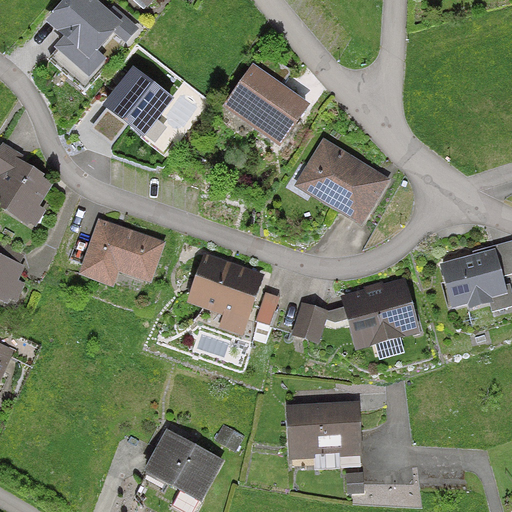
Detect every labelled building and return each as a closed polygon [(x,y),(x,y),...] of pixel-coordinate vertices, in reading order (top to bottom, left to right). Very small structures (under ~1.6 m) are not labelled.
[(119,25),(90,0),(71,0),(51,24),(68,39),(59,49),(89,75),(101,61),(93,54),(119,25)] [(253,65),(225,104),(281,143),(308,103),(253,65)] [(135,67),(104,106),(141,135),(172,97),(135,67)] [(323,141),(297,184),(361,222),(387,179),(323,141)] [(50,182),(1,153),(0,153),(0,173),(3,176),(0,181),(0,205),(27,221),(50,182)] [(149,279),(161,246),(100,225),(83,274),(111,283),(116,267),(149,279)] [(494,255),(444,267),(454,307),(504,294),(494,255)] [(20,268),(0,259),(0,299),(5,301),(20,268)] [(260,277),(207,260),(192,303),(246,321),(260,277)] [(403,283),(347,298),(360,345),(415,330),(403,283)] [(265,292),(257,320),(270,324),(279,297),(265,292)] [(304,304),(294,333),(317,341),(327,311),(304,304)] [(0,371),(8,352),(0,348),(0,371)] [(355,408),(290,411),(293,457),(358,453),(355,408)] [(224,426),(217,440),(237,451),(244,438),(224,426)] [(218,462),(169,436),(150,471),(200,497),(218,462)] [(363,472),(347,474),(348,492),(364,491),(363,472)]
